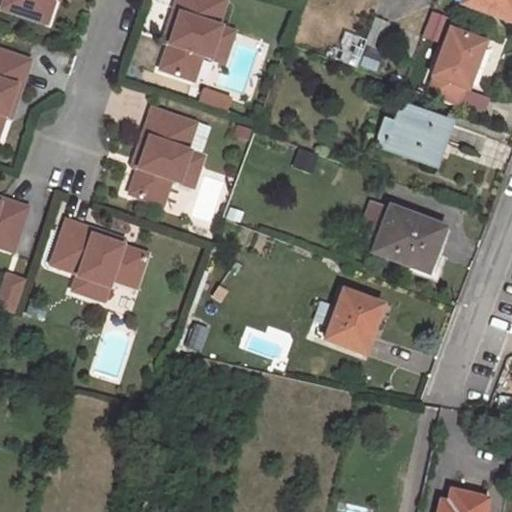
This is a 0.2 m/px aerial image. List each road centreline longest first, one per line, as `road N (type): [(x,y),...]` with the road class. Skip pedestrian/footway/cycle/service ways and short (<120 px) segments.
road 1 (residential): [(511,208),(444,381)]
road 2 (residential): [(61,156),(115,0)]
